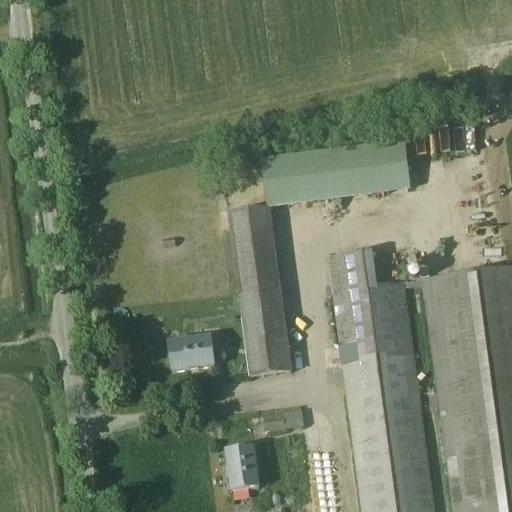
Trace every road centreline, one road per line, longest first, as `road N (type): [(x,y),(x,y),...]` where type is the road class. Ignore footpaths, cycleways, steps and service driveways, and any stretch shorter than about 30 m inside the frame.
road 1 (track): [(335,511),(296,240),(468,205),(504,105),(511,103)]
road 2 (unclassified): [(85,511),(21,0)]
